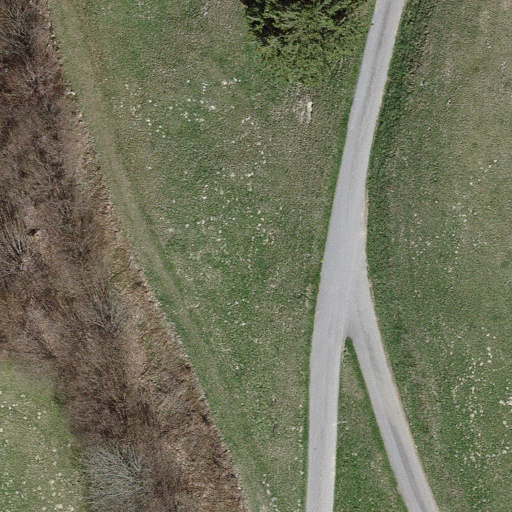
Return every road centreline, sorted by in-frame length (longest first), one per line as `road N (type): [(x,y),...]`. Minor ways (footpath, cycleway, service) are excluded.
road 1 (track): [(394,0),(339,266),(329,511)]
road 2 (track): [(432,511),(339,266)]
